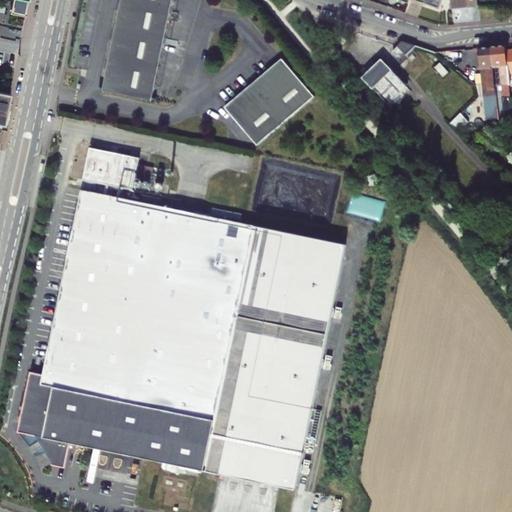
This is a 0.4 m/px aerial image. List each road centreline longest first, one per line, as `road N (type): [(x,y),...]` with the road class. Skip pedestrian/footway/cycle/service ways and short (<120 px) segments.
road 1 (primary): [(0,293),(63,0)]
road 2 (primary): [(47,0),(0,225)]
road 3 (residential): [(313,0),(430,38),(511,29)]
